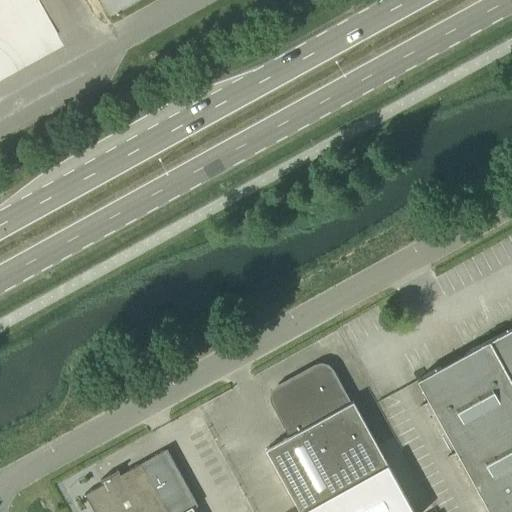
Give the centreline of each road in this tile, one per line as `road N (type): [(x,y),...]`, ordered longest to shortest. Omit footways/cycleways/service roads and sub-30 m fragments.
road 1 (unclassified): [(511,195),(0,491)]
road 2 (primary): [(0,279),(511,0)]
road 3 (primary): [(407,0),(0,223)]
